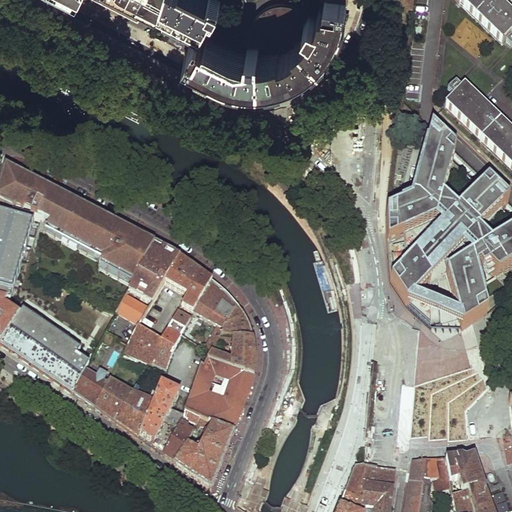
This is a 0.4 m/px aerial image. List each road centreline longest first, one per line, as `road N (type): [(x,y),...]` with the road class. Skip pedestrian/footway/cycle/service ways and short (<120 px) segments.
road 1 (residential): [(2,136),(210,248),(256,298),(274,345),(273,377),(220,511)]
road 2 (tertiary): [(371,0),(361,39),(335,72),(304,89),(257,98),(169,71),(25,0)]
road 3 (residential): [(0,364),(219,511)]
road 4 (residential): [(511,505),(489,447),(403,456),(396,511)]
